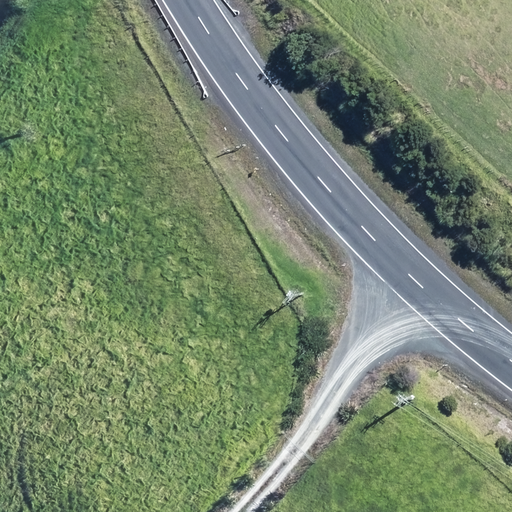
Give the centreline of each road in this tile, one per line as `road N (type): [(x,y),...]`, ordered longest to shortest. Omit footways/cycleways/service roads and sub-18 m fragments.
road 1 (primary): [(511,355),(410,267),(307,144),(211,0)]
road 2 (track): [(410,267),(291,462),(245,511)]
